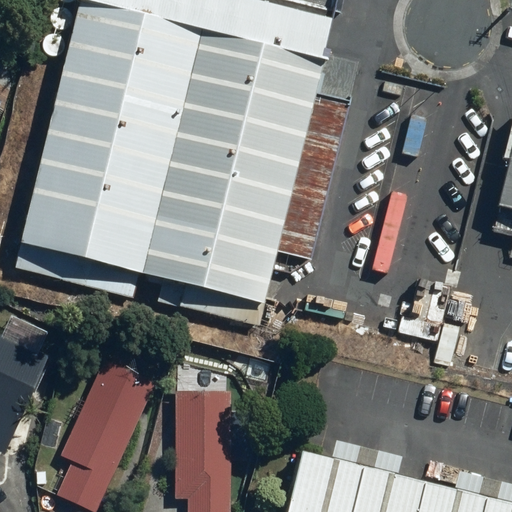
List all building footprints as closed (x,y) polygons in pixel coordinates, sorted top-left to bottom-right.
[(334,15),(269,0),(77,0),(16,245),(262,306),(334,15)] [(331,0),(286,0),(329,10),(331,0)] [(511,131),(493,210),(511,214),(511,131)] [(0,340),(0,460),(1,461),(46,361),(0,340)] [(99,362),(52,455),(74,467),(57,500),(81,511),(89,511),(152,389),(99,362)] [(170,393),(169,403),(167,499),(181,499),(180,511),(228,511),(232,394),(170,393)] [(511,511),(511,504),(295,451),(280,511),(511,511)]
